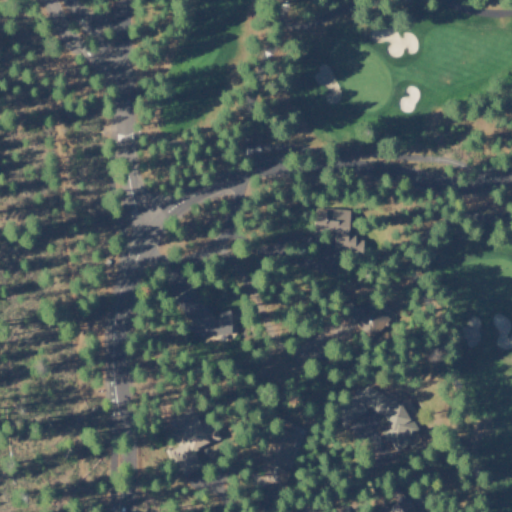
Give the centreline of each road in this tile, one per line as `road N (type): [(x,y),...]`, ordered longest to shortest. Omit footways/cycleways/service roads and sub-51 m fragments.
road 1 (residential): [(511,167),(489,174),(284,167),(200,191),(146,227),(126,277),(125,511)]
road 2 (residential): [(146,227),(131,203),(124,163),(120,0)]
road 3 (residential): [(239,175),(261,96),(330,0)]
